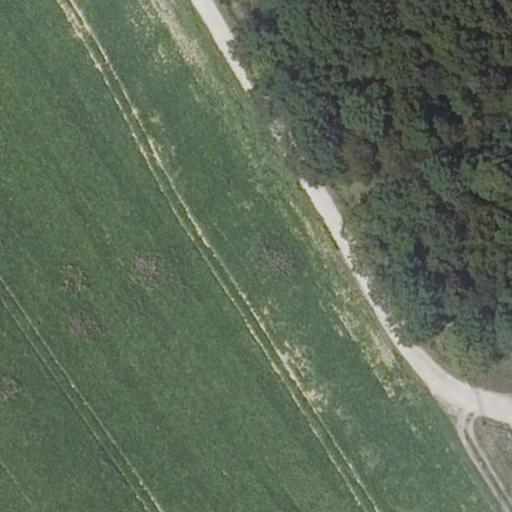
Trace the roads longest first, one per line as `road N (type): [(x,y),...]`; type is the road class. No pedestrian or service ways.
road 1 (track): [(204,0),(307,180),(442,387)]
road 2 (track): [(442,387),(511,505)]
